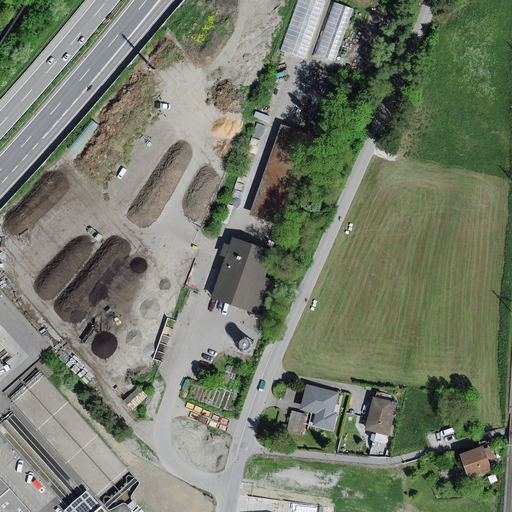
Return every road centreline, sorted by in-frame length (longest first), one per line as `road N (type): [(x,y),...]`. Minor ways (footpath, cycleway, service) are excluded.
road 1 (unclassified): [(228,511),(284,337),(432,0)]
road 2 (motorway): [(12,156),(78,105),(166,0)]
road 3 (motorway): [(12,156),(145,0)]
road 4 (motorway): [(108,0),(0,126)]
